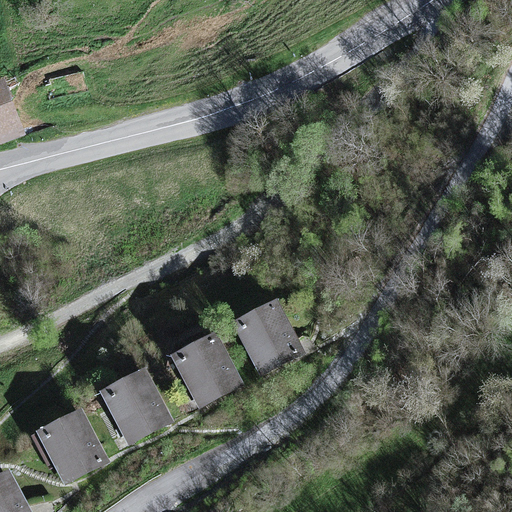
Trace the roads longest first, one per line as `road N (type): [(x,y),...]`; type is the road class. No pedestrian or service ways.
road 1 (track): [(0,352),(209,254),(316,180),(436,23),(432,0)]
road 2 (tertiary): [(431,0),(270,92),(0,169)]
